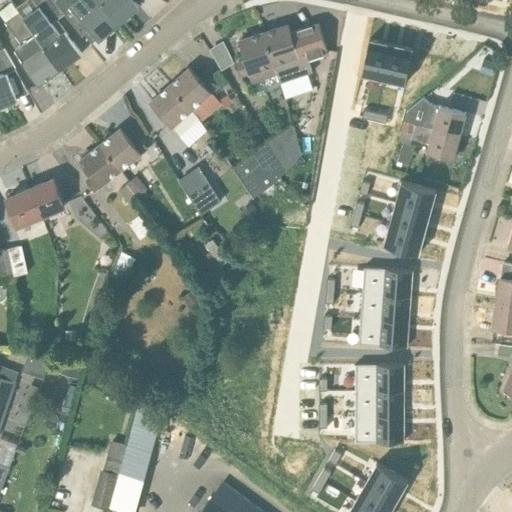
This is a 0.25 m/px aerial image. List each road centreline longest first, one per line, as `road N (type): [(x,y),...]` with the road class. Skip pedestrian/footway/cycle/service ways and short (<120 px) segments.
road 1 (residential): [(487,471),(460,438),(452,334),(511,71)]
road 2 (residential): [(0,155),(61,121),(203,0)]
road 3 (residential): [(511,34),(369,0)]
